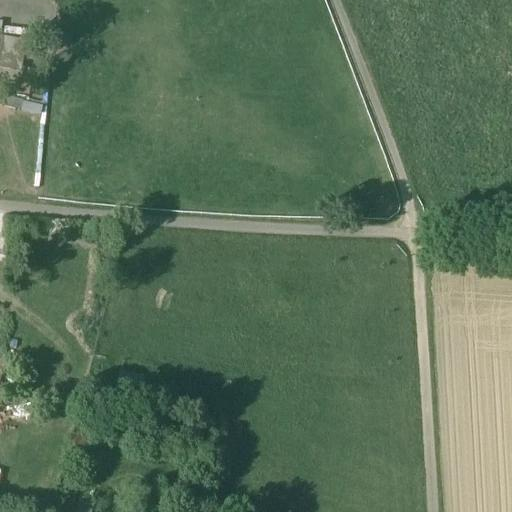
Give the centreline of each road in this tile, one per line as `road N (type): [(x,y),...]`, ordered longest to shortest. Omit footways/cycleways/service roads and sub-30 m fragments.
road 1 (unclassified): [(412,236),(0,206)]
road 2 (unclassified): [(431,511),(412,236)]
road 3 (track): [(412,236),(326,0)]
